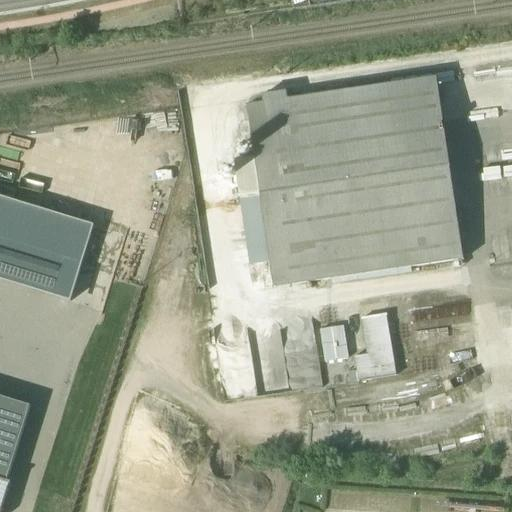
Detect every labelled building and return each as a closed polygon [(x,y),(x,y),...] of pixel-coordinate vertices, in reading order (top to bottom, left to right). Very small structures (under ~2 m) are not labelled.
[(463,268),(437,83),(254,108),(279,293),(463,268)] [(0,200),(0,280),(66,301),(89,228),(0,200)] [(411,296),(361,304),(368,353),(356,355),(360,379),(423,369),(411,296)] [(321,327),(325,361),(350,358),(346,324),(321,327)] [(31,408),(0,397),(0,511),(1,511),(11,482),(7,481),(31,408)]
